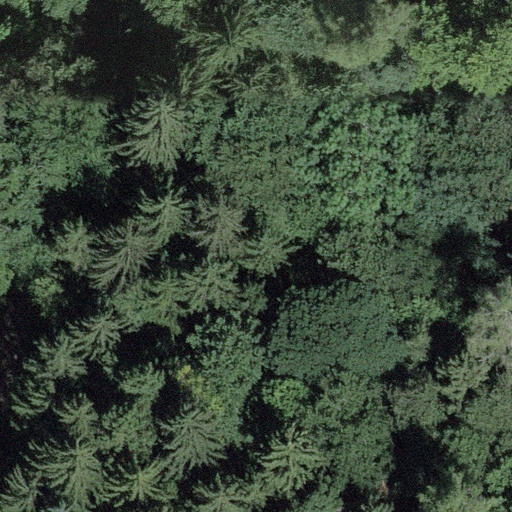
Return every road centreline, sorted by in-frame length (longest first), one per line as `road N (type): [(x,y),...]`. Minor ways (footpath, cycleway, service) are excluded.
road 1 (track): [(0,402),(98,0)]
road 2 (track): [(440,0),(432,62),(488,220),(511,247)]
